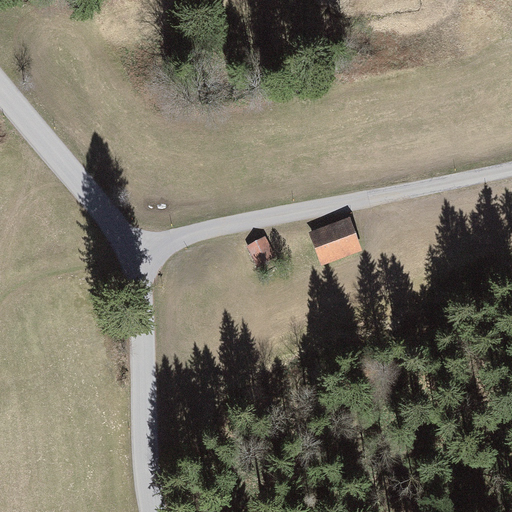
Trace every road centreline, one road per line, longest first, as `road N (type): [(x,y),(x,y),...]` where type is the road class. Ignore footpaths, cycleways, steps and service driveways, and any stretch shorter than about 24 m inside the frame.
road 1 (unclassified): [(511,169),(202,235),(135,259)]
road 2 (unclassified): [(135,259),(145,290),(153,511)]
road 3 (unclassified): [(0,85),(135,259)]
